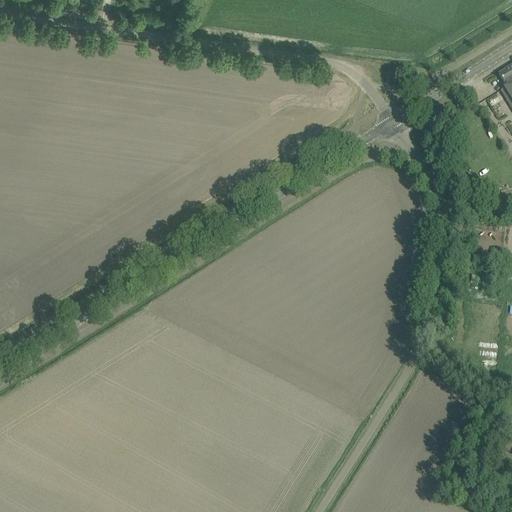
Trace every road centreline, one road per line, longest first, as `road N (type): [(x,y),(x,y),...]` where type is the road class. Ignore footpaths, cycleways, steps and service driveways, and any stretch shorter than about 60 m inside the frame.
road 1 (tertiary): [(0,369),(389,124)]
road 2 (unclassified): [(319,511),(416,352),(442,252),(439,209),(389,124)]
road 3 (unclassified): [(389,124),(365,84),(330,61),(0,14)]
road 4 (tertiary): [(389,124),(511,47)]
